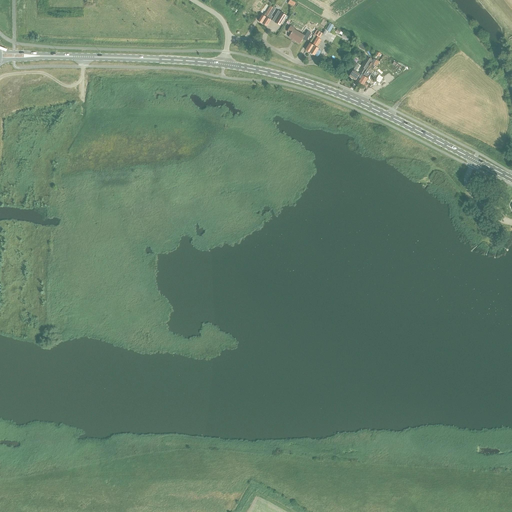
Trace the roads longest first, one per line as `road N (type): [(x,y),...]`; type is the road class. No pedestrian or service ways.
road 1 (secondary): [(474,159),(342,95),(223,64)]
road 2 (secondary): [(83,56),(223,64)]
